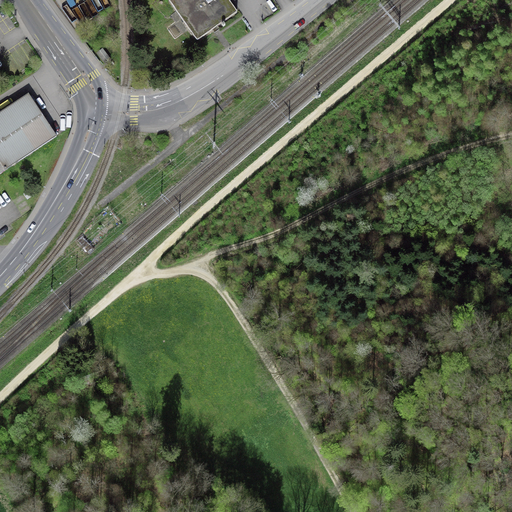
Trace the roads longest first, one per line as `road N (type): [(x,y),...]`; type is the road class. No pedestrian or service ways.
road 1 (track): [(145,269),(447,0)]
road 2 (track): [(199,265),(296,228),(434,159),(511,137)]
road 3 (track): [(199,265),(362,511)]
road 4 (unclassified): [(97,113),(137,116),(174,106),(317,0)]
road 5 (track): [(0,401),(145,269)]
road 6 (secondary): [(0,278),(65,191),(97,113)]
road 7 (secondary): [(97,113),(89,84),(28,0)]
